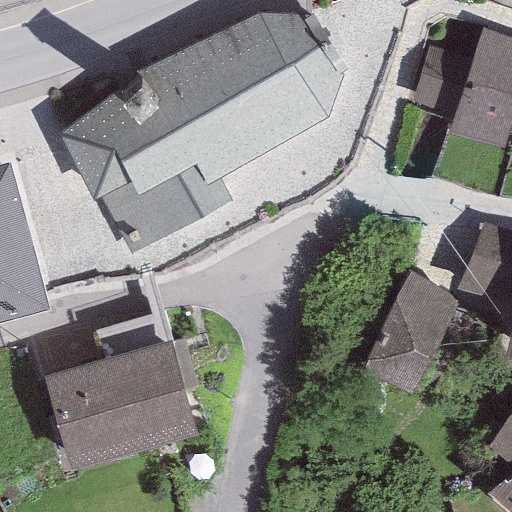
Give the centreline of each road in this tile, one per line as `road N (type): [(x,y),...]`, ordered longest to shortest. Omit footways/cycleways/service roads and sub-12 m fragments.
road 1 (residential): [(245,511),(270,265),(0,344)]
road 2 (tertiary): [(0,62),(181,0)]
